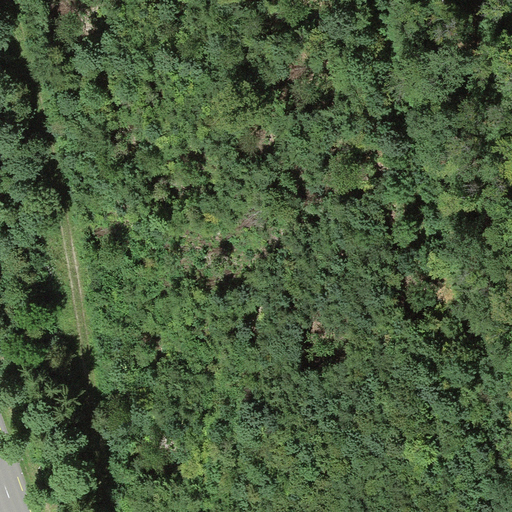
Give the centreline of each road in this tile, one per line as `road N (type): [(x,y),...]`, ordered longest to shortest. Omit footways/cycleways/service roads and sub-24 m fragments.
road 1 (track): [(104,511),(48,157),(8,0)]
road 2 (track): [(494,416),(369,0)]
